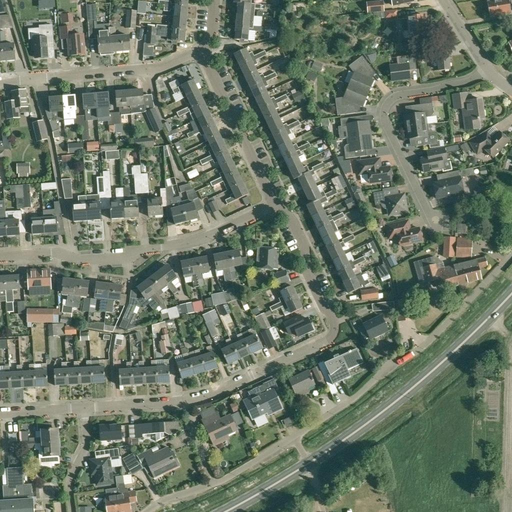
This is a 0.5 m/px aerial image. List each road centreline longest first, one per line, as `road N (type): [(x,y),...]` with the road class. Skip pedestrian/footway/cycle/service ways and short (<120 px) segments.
road 1 (residential): [(211,486),(354,399),(439,332),(511,256)]
road 2 (secondary): [(228,511),(378,417),(511,293)]
road 3 (residential): [(185,402),(331,340),(334,327),(308,278),(306,251),(276,205)]
road 4 (residential): [(0,255),(120,259),(196,241),(276,205)]
road 5 (residential): [(437,222),(382,115),(398,96),(487,71)]
road 6 (residential): [(0,82),(147,71),(201,49)]
road 7 (residential): [(276,205),(201,49)]
